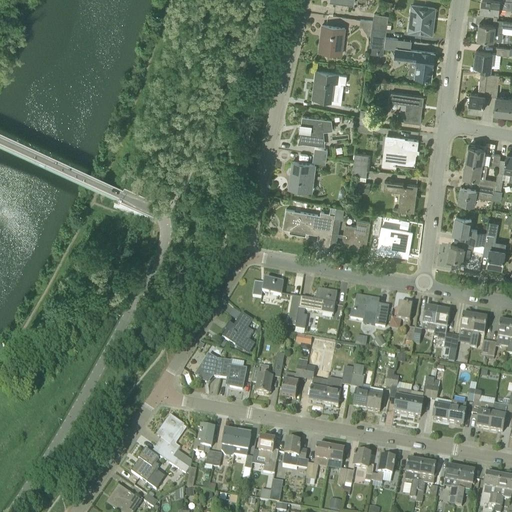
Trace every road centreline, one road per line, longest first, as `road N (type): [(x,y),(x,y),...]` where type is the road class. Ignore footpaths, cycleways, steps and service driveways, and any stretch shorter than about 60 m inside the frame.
road 1 (tertiary): [(11,511),(129,314),(160,255),(165,227),(160,216),(0,139)]
road 2 (residential): [(511,458),(153,393)]
road 3 (tertiary): [(244,255),(299,0)]
road 4 (residential): [(423,286),(244,255)]
road 5 (tertiary): [(153,393),(244,255)]
road 6 (residential): [(423,286),(444,124)]
road 7 (tertiary): [(74,511),(153,393)]
road 8 (residential): [(444,124),(460,0)]
